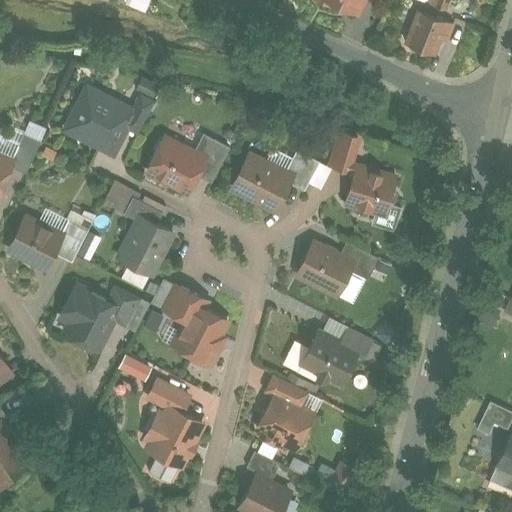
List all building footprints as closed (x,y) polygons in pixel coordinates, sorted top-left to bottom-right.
[(151,0),(132,0),(130,5),(147,12),(151,0)] [(333,0),(360,13),(366,0),(333,0)] [(426,0),(425,0),(423,6),(443,15),(446,8),(426,0)] [(433,49),(446,16),(443,15),(423,6),(418,4),(404,38),(433,49)] [(134,89),(140,92),(153,99),(160,85),(141,75),(134,89)] [(87,80),(62,129),(115,156),(133,121),(142,126),(156,100),(153,99),(140,92),(134,104),(87,80)] [(30,119),(25,132),(42,139),(48,127),(30,119)] [(354,173),(358,162),(367,138),(340,128),(328,163),(354,173)] [(0,153),(14,160),(23,141),(21,140),(0,130),(0,150),(1,151),(0,153)] [(165,130),(144,172),(191,196),(212,154),(198,147),(165,130)] [(23,141),(14,160),(29,167),(42,139),(25,132),(21,140),(23,141)] [(198,147),(212,154),(224,160),(231,145),(206,132),(198,147)] [(287,168),(293,156),(290,155),(273,146),(266,158),(287,168)] [(293,156),(287,168),(297,174),(296,177),(308,183),(320,160),(295,146),(290,155),(293,156)] [(249,149),(229,189),(276,214),(296,177),(297,174),(287,168),(266,158),(249,149)] [(0,189),(14,160),(0,153),(1,151),(0,150),(0,189)] [(354,173),(345,201),(377,212),(387,216),(391,207),(401,177),(358,162),(354,173)] [(128,212),(136,196),(138,198),(141,192),(115,179),(105,200),(128,212)] [(147,191),(143,200),(164,211),(169,202),(147,191)] [(139,210),(159,221),(164,211),(143,200),(138,198),(136,196),(128,212),(136,216),(139,210)] [(67,216),(72,218),(65,232),(66,233),(57,251),(73,260),(97,215),(74,203),(67,216)] [(38,218),(65,232),(72,218),(67,216),(45,204),(38,218)] [(387,216),(377,212),(373,224),(395,231),(402,211),(391,207),(387,216)] [(159,221),(139,210),(136,216),(116,255),(129,262),(151,274),(154,275),(177,230),(159,221)] [(26,212),(6,250),(46,271),(57,251),(66,233),(65,232),(38,218),(26,212)] [(313,236),(294,274),(339,297),(340,295),(353,270),(359,259),(343,251),(313,236)] [(348,241),(343,251),(359,259),(374,267),(379,256),(348,241)] [(411,254),(400,262),(408,272),(418,263),(411,254)] [(393,265),(384,260),(379,270),(388,275),(393,265)] [(151,274),(129,262),(121,278),(143,289),(151,274)] [(365,277),(353,270),(340,295),(353,301),(365,277)] [(153,301),(163,307),(175,282),(165,277),(153,301)] [(203,293),(177,280),(175,282),(163,307),(162,308),(183,319),(180,325),(171,343),(170,344),(212,365),(236,318),(200,300),(203,293)] [(102,292),(87,284),(86,286),(75,281),(56,317),(67,323),(62,332),(98,352),(120,311),(131,316),(141,296),(114,282),(110,289),(105,286),(102,292)] [(511,310),(511,282),(501,305),(511,310)] [(499,303),(481,296),(474,312),(492,320),(499,303)] [(152,302),(143,297),(128,325),(137,330),(152,302)] [(162,313),(152,308),(146,319),(156,324),(162,313)] [(171,343),(180,325),(171,320),(162,338),(171,343)] [(361,346),(358,351),(366,355),(374,337),(349,324),(343,336),(361,346)] [(310,345),(301,363),(302,364),(318,372),(319,377),(319,379),(325,382),(331,379),(342,384),(358,351),(361,346),(343,336),(320,325),(310,345)] [(301,363),(310,345),(295,338),(283,362),(298,369),(301,363)] [(0,384),(18,373),(0,346),(0,384)] [(131,357),(125,369),(143,378),(149,365),(131,357)] [(318,372),(302,364),(298,371),(317,380),(319,377),(318,372)] [(187,462),(209,420),(186,408),(193,395),(174,385),(179,375),(167,369),(162,379),(155,375),(136,412),(152,420),(142,438),(187,462)] [(272,396),(254,429),(261,432),(259,436),(278,446),(280,443),(296,451),(317,413),(300,404),(308,390),(274,372),(263,392),(272,396)] [(325,399),(308,390),(300,404),(317,413),(325,399)] [(511,408),(511,406),(492,395),(484,409),(494,414),(496,410),(507,417),(511,408)] [(0,418),(0,478),(7,474),(10,478),(21,472),(18,467),(30,459),(16,438),(3,417),(0,418)] [(511,429),(508,428),(488,470),(511,480),(511,429)] [(255,471),(270,479),(279,461),(255,449),(244,472),(253,476),(255,471)] [(167,461),(157,456),(150,470),(160,475),(167,461)] [(351,463),(341,458),(334,472),(333,475),(337,477),(343,480),(351,463)] [(167,461),(160,475),(171,480),(178,466),(167,461)] [(331,489),(337,477),(333,475),(334,472),(321,465),(313,481),(331,489)] [(282,485),(293,491),(296,492),(305,474),(292,467),(282,485)] [(253,476),(237,507),(247,511),(282,511),(293,491),(282,485),(270,479),(255,471),(253,476)] [(343,480),(337,477),(331,489),(344,495),(350,483),(343,480)] [(501,511),(482,502),(476,511),(501,511)]
